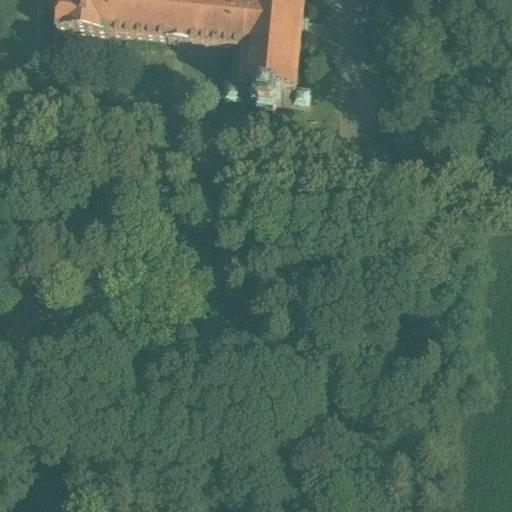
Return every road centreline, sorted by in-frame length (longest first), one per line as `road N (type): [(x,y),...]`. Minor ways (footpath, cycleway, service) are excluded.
road 1 (track): [(167,168),(150,417),(0,403)]
road 2 (tertiary): [(0,152),(355,186)]
road 3 (track): [(364,511),(376,449),(419,337),(393,250)]
road 4 (track): [(150,417),(386,429)]
road 5 (track): [(393,250),(163,228)]
road 6 (residential): [(355,186),(336,0)]
road 7 (track): [(163,228),(0,214)]
road 8 (tertiary): [(355,186),(511,201)]
road 9 (track): [(307,362),(294,511)]
